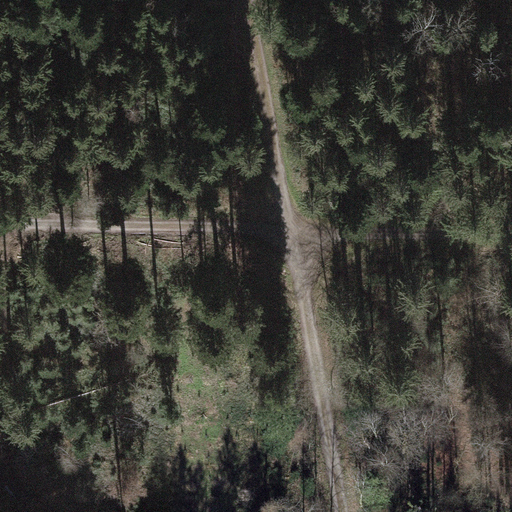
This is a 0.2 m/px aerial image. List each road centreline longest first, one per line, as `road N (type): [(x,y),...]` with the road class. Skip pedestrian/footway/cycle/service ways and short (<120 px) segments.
road 1 (track): [(345,511),(245,0)]
road 2 (track): [(511,230),(292,217),(0,216)]
